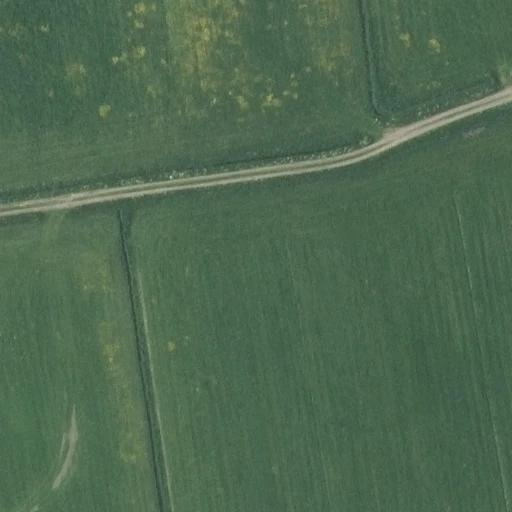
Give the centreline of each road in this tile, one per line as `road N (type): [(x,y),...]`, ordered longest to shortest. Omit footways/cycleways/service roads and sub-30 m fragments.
road 1 (track): [(398,137),(341,161),(50,205)]
road 2 (track): [(511,99),(398,137)]
